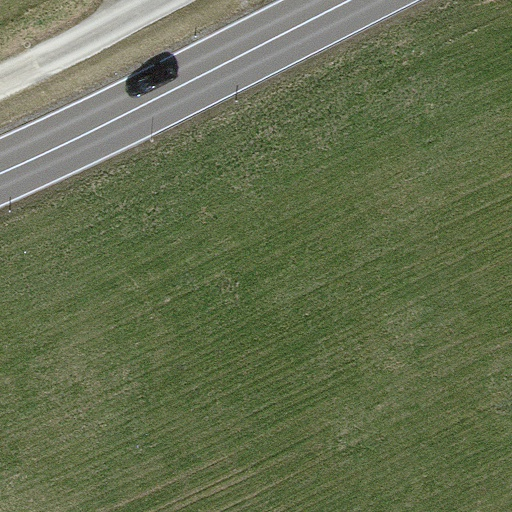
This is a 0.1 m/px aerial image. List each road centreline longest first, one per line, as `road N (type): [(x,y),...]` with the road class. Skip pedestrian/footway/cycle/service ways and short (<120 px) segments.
road 1 (secondary): [(0,170),(349,0)]
road 2 (track): [(156,0),(0,81)]
